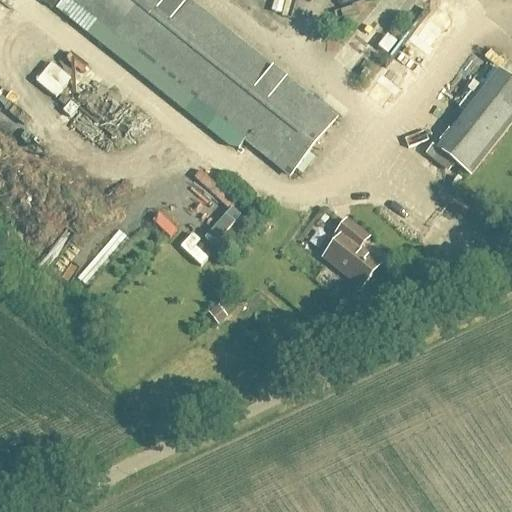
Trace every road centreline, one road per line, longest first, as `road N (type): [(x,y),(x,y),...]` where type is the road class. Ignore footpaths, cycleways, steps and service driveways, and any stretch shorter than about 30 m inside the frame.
road 1 (unclassified): [(44,511),(511,291)]
road 2 (unknown): [(0,86),(49,127),(90,141),(189,156),(275,183),(321,171)]
road 3 (unknown): [(372,124),(215,0)]
road 4 (unknown): [(372,124),(459,25),(511,6)]
